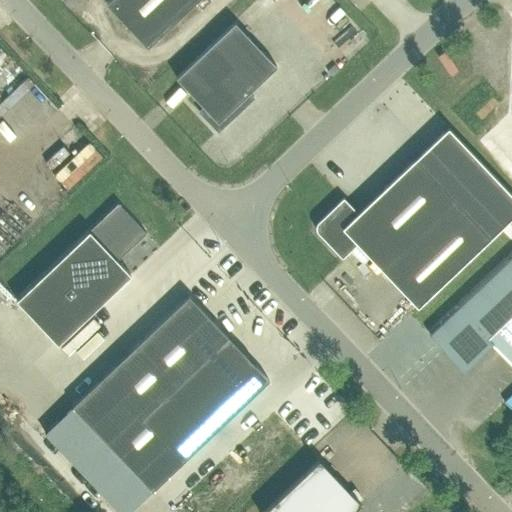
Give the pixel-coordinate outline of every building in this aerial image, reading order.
[(195,0),(107,0),(105,2),(147,46),(195,0)] [(176,77),(203,106),(200,109),(202,111),(202,115),(209,123),(217,127),(219,129),(254,96),(249,92),(276,66),(235,22),(176,77)] [(384,271),(417,307),(490,237),(511,216),(511,194),(448,127),(430,143),(415,158),(358,212),(343,197),(318,221),(320,223),(320,231),(318,232),(342,257),(357,243),(384,271)] [(70,152),(63,145),(45,161),(52,168),(70,152)] [(58,343),(131,274),(117,260),(146,232),(118,203),(16,299),(58,343)] [(511,255),(429,334),(441,346),(444,343),(466,367),(492,342),(511,363),(511,255)] [(181,462),(269,380),(227,335),(189,295),(72,405),(152,490),(181,462)] [(319,458),(262,511),(351,511),(361,503),(319,458)]
